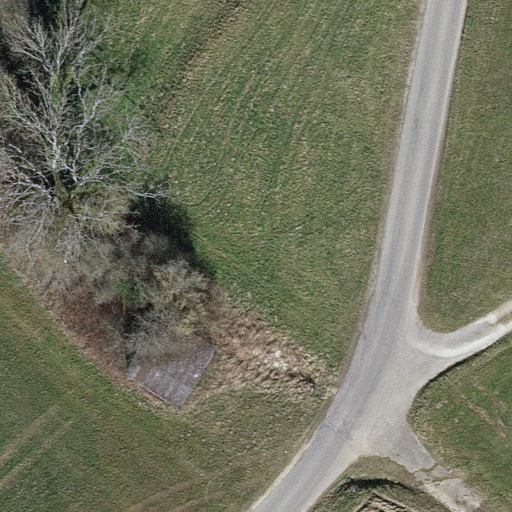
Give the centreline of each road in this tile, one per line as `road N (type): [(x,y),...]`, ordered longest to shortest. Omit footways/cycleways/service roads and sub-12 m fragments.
road 1 (unclassified): [(263,511),(359,393),(412,222),(453,0)]
road 2 (track): [(511,300),(359,393)]
